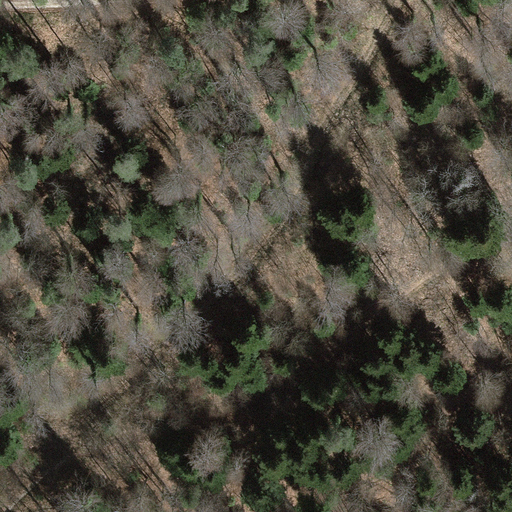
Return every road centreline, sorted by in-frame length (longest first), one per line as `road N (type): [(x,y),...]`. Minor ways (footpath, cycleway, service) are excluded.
road 1 (track): [(0,409),(102,408),(255,258),(287,216),(399,0)]
road 2 (track): [(36,483),(133,438),(263,406)]
road 3 (track): [(102,408),(0,511)]
